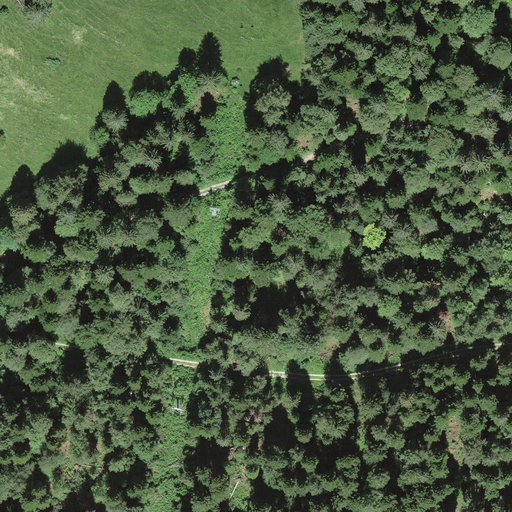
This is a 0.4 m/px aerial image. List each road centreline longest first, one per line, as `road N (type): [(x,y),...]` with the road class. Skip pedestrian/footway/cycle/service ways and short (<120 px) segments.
road 1 (track): [(511,130),(475,144),(425,126),(392,126),(0,261)]
road 2 (track): [(511,344),(322,379),(78,350),(0,331)]
